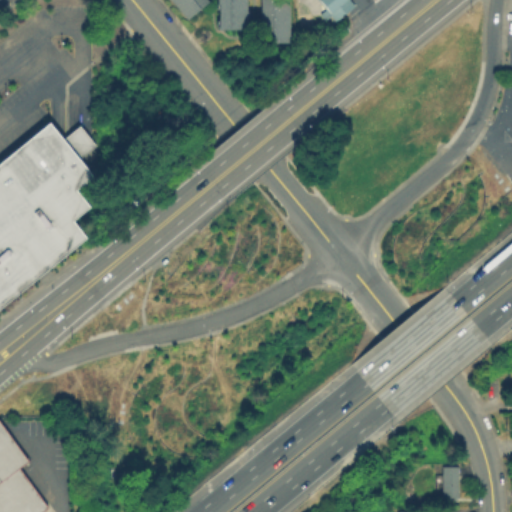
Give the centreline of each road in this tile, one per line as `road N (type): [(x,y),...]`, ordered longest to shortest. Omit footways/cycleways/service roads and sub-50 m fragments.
road 1 (tertiary): [(19,358),(53,363),(218,320),(321,270),(466,137),(489,82),(496,0)]
road 2 (tertiary): [(135,4),(393,321)]
road 3 (motorway): [(360,379),(200,511)]
road 4 (primary): [(206,189),(62,305)]
road 5 (motorway): [(247,511),(379,407)]
road 6 (primary): [(435,0),(305,106)]
road 7 (tertiary): [(393,321),(459,404),(483,453)]
road 8 (primary): [(305,106),(206,189)]
road 9 (motorway): [(379,407),(475,325)]
